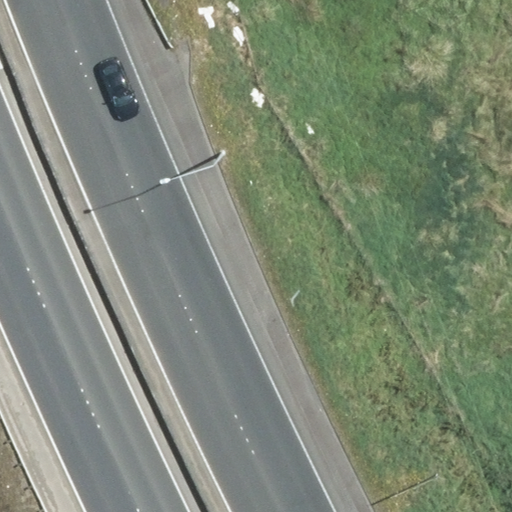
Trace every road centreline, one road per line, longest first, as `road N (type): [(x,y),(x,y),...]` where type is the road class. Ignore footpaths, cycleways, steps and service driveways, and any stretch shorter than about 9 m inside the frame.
road 1 (motorway): [(51,0),(122,190),(275,511)]
road 2 (motorway): [(121,511),(0,247)]
